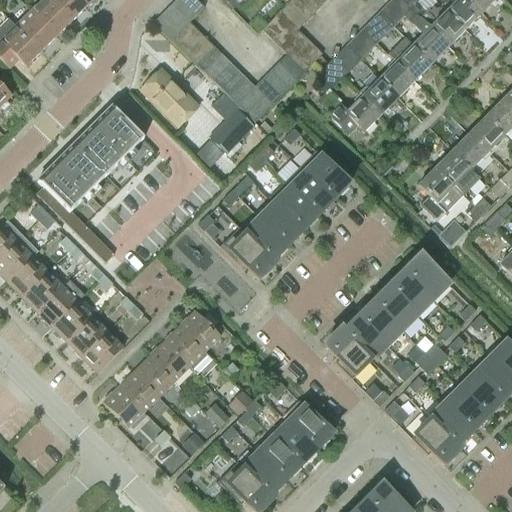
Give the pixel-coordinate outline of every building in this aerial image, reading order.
[(56,38),(71,23),(48,0),(43,0),(31,13),(56,38)] [(48,0),(71,23),(86,8),(78,0),(48,0)] [(179,0),(178,2),(195,20),(204,11),(192,0),(179,0)] [(292,0),(286,6),(305,24),(313,15),(297,0),(292,0)] [(297,0),(313,15),(321,7),(313,0),(297,0)] [(406,8),(407,0),(394,0),(390,16),(391,16),(389,24),(394,28),(404,19),(423,38),(413,48),(432,66),(448,50),(406,8)] [(407,0),(406,8),(448,50),(465,32),(447,14),(436,25),(417,5),(422,0),(407,0)] [(451,0),(456,4),(447,14),(465,32),(482,15),(467,0),(451,0)] [(467,0),(482,15),(496,0),(467,0)] [(188,27),(189,26),(195,20),(178,2),(170,10),(188,27)] [(286,6),(279,14),(288,23),(297,32),(305,24),(286,6)] [(179,36),(188,27),(170,10),(161,18),(179,36)] [(41,53),(56,38),(31,13),(15,28),(41,53)] [(279,14),(260,32),(262,34),(270,42),(288,23),(279,14)] [(391,16),(390,16),(378,15),(373,33),(374,33),(372,41),(377,46),(394,28),(389,24),(391,16)] [(171,44),(179,36),(161,18),(153,26),(171,44)] [(15,28),(7,19),(0,26),(0,61),(9,71),(18,62),(25,69),(41,53),(15,28)] [(288,23),(270,42),(280,51),(288,43),(298,33),(297,32),(288,23)] [(179,52),(198,34),(189,26),(188,27),(179,36),(171,44),(179,52)] [(374,33),(373,33),(361,32),(356,50),(355,58),(360,63),(377,46),(372,41),(374,33)] [(288,59),(306,41),(298,33),(288,43),(280,51),(287,58),(288,59)] [(187,60),(205,41),(198,34),(179,52),(187,60)] [(432,66),(413,48),(404,39),(387,56),(396,65),(415,84),(432,66)] [(196,68),(213,50),(205,41),(187,60),(196,68)] [(296,67),(314,49),(306,41),(288,59),(296,67)] [(356,50),(345,48),(340,68),(341,68),(338,75),(343,80),(360,63),(355,58),(356,50)] [(296,67),(305,75),(323,57),(314,49),(296,67)] [(204,76),(222,58),(213,50),(196,68),(204,76)] [(212,84),(230,66),(222,58),(204,76),(212,84)] [(305,75),(296,67),(288,59),(287,58),(278,66),(297,84),(305,75)] [(341,68),(340,68),(330,64),(323,70),(319,89),(326,97),(343,80),(338,75),(341,68)] [(398,101),(415,84),(396,65),(379,82),(398,101)] [(220,92),(238,74),(230,66),(212,84),(220,92)] [(289,91),(297,84),(278,66),(270,74),(289,91)] [(163,70),(139,94),(178,134),(203,110),(163,70)] [(228,100),(246,82),(238,74),(220,92),(228,100)] [(281,99),(289,91),(270,74),(262,82),(281,99)] [(272,108),(254,90),(246,82),(228,100),(254,126),(272,108)] [(272,108),(281,99),(262,82),(254,90),(272,108)] [(381,118),(398,101),(379,82),(362,99),(381,118)] [(0,109),(11,99),(0,87),(0,109)] [(511,112),(511,91),(501,102),(511,112)] [(226,124),(208,142),(226,159),(254,131),(250,127),(253,124),(228,100),(223,95),(210,109),(226,124)] [(365,135),(381,118),(362,99),(348,114),(342,108),(330,119),(349,138),(358,129),(365,135)] [(505,138),(511,130),(511,112),(501,102),(485,119),(505,138)] [(110,110),(92,128),(124,160),(142,142),(110,110)] [(488,156),(505,138),(485,119),(468,136),(488,156)] [(92,128),(74,146),(106,178),(124,160),(92,128)] [(289,147),(300,137),(293,131),(283,141),(289,147)] [(471,172),(488,156),(468,136),(451,153),(471,172)] [(74,146),(56,164),(88,196),(106,178),(74,146)] [(264,164),(272,155),(265,148),(257,157),(264,164)] [(333,203),(349,187),(316,153),(300,169),(333,203)] [(480,181),(471,172),(451,153),(434,171),(463,199),(480,181)] [(246,167),(253,174),(264,164),(257,157),(246,167)] [(56,164),(36,184),(42,190),(49,196),(55,203),(62,209),(68,216),(70,214),(88,196),(56,164)] [(318,218),(333,203),(300,169),(284,184),(318,218)] [(445,214),(446,215),(463,199),(434,171),(418,187),(428,197),(418,208),(435,224),(445,214)] [(508,191),(511,186),(511,179),(507,175),(499,182),(508,191)] [(231,192),(238,199),(246,190),(240,183),(231,192)] [(303,233),(318,218),(284,184),(269,200),(275,206),(303,233)] [(36,196),(35,196),(42,203),(49,196),(42,190),(36,196)] [(221,203),(228,209),(238,199),(231,192),(221,203)] [(49,196),(42,203),(48,210),(55,203),(49,196)] [(473,209),(482,218),(490,209),(481,200),(473,209)] [(55,203),(48,210),(55,216),(62,209),(55,203)] [(288,249),(303,233),(275,206),(260,221),(288,249)] [(62,209),(55,216),(61,223),(68,216),(62,209)] [(474,225),(482,218),(473,209),(466,217),(474,225)] [(33,211),(28,216),(36,224),(41,219),(33,211)] [(68,216),(61,223),(67,228),(75,219),(70,214),(68,216)] [(488,222),(497,231),(505,223),(496,214),(488,222)] [(197,227),(203,233),(213,223),(207,217),(197,227)] [(36,224),(45,233),(50,228),(41,219),(36,224)] [(75,219),(67,228),(72,233),(81,225),(75,219)] [(273,263),(288,249),(260,221),(245,236),(273,263)] [(489,239),(497,231),(488,222),(480,231),(489,239)] [(1,232),(0,232),(0,260),(22,238),(9,224),(1,232)] [(81,225),(72,233),(77,239),(86,230),(83,228),(81,225)] [(86,230),(77,239),(83,244),(91,236),(86,230)] [(245,236),(239,230),(219,249),(242,272),(245,269),(259,283),(276,266),(273,263),(245,236)] [(91,236),(83,244),(88,250),(97,241),(91,236)] [(22,238),(0,260),(0,280),(6,286),(31,261),(30,260),(37,253),(22,238)] [(97,241),(88,250),(94,255),(102,246),(97,241)] [(68,256),(73,251),(64,242),(59,247),(68,256)] [(102,246),(94,255),(99,260),(107,252),(102,246)] [(73,251),(68,256),(76,264),(81,259),(73,251)] [(107,252),(99,260),(104,266),(113,257),(107,252)] [(511,280),(511,254),(499,268),(511,280)] [(419,258),(403,275),(430,302),(447,285),(420,258),(419,258)] [(31,261),(6,286),(22,302),(47,277),(31,261)] [(97,285),(103,280),(94,272),(89,277),(97,285)] [(403,275),(388,290),(415,317),(430,302),(403,275)] [(36,317),(62,291),(47,277),(22,302),(36,317)] [(97,285),(105,293),(110,288),(103,280),(97,285)] [(388,290),(373,305),(400,332),(415,317),(388,290)] [(51,331),(77,306),(62,291),(36,317),(51,331)] [(128,315),(133,310),(124,301),(119,306),(128,315)] [(373,305),(357,320),(385,347),(400,332),(373,305)] [(66,346),(92,321),(77,306),(51,331),(66,346)] [(475,313),(469,307),(458,317),(465,323),(475,313)] [(128,315),(135,322),(141,317),(133,310),(128,315)] [(204,354),(204,353),(219,339),(194,314),(179,329),(204,354)] [(475,334),(485,324),(479,317),(469,328),(475,334)] [(343,334),(342,335),(370,362),(385,347),(357,320),(343,334)] [(81,361),(107,336),(92,321),(66,346),(81,361)] [(204,353),(204,354),(179,329),(164,344),(189,369),(188,369),(196,377),(212,361),(204,353)] [(437,338),(443,345),(452,335),(446,329),(437,338)] [(324,347),(324,348),(338,362),(334,365),(351,382),(370,362),(342,335),(340,332),(337,335),(324,347)] [(107,336),(81,361),(97,376),(122,351),(107,336)] [(447,349),(453,355),(463,346),(457,339),(447,349)] [(174,384),(188,369),(189,369),(164,344),(149,359),(174,384)] [(490,361),(511,383),(511,350),(507,345),(490,361)] [(424,356),(429,362),(439,353),(433,346),(424,356)] [(429,362),(436,368),(445,359),(439,353),(429,362)] [(414,365),(420,371),(429,362),(424,356),(414,365)] [(159,399),(174,384),(149,359),(133,374),(159,399)] [(511,383),(490,361),(475,377),(502,404),(511,394),(511,383)] [(420,371),(426,378),(436,368),(429,362),(420,371)] [(222,375),(227,380),(237,371),(232,366),(222,375)] [(396,378),(403,385),(412,375),(406,369),(396,378)] [(144,414),(159,399),(133,374),(119,389),(144,414)] [(475,377),(460,392),(487,420),(502,404),(475,377)] [(407,389),(413,396),(423,386),(416,379),(407,389)] [(275,401),(285,390),(279,384),(269,394),(275,401)] [(127,430),(144,414),(119,389),(102,405),(127,430)] [(460,392),(445,407),(472,435),(487,420),(460,392)] [(227,408),(237,418),(251,403),(241,393),(227,408)] [(383,393),(372,403),(379,409),(389,399),(383,393)] [(245,414),(250,418),(260,409),(254,402),(243,412),(245,414)] [(316,453),(332,437),(298,403),(282,419),(288,425),(316,453)] [(383,413),(389,420),(399,409),(393,403),(383,413)] [(185,413),(190,418),(199,410),(193,404),(185,413)] [(204,415),(218,430),(228,421),(213,406),(204,415)] [(445,407),(429,422),(457,450),(458,449),(472,435),(445,407)] [(241,430),(252,420),(250,418),(245,414),(235,423),(241,430)] [(301,468),(316,453),(288,425),(273,441),(301,468)] [(444,468),(457,455),(427,425),(410,441),(427,458),(430,455),(444,468)] [(220,439),(226,445),(236,435),(230,429),(220,439)] [(155,443),(160,448),(169,439),(164,434),(155,443)] [(204,445),(194,436),(182,448),(191,458),(204,445)] [(285,484),(301,468),(273,441),(258,456),(285,484)] [(271,498),(285,484),(258,456),(243,471),(271,498)] [(271,498),(253,482),(243,471),(236,465),(217,484),(224,491),(240,507),(243,504),(251,511),(262,511),(274,501),(271,498)] [(173,485),(180,491),(190,481),(184,475),(173,485)] [(205,494),(213,501),(222,491),(215,484),(205,494)] [(407,511),(381,486),(366,502),(375,511),(407,511)] [(375,511),(366,502),(355,511),(375,511)]
